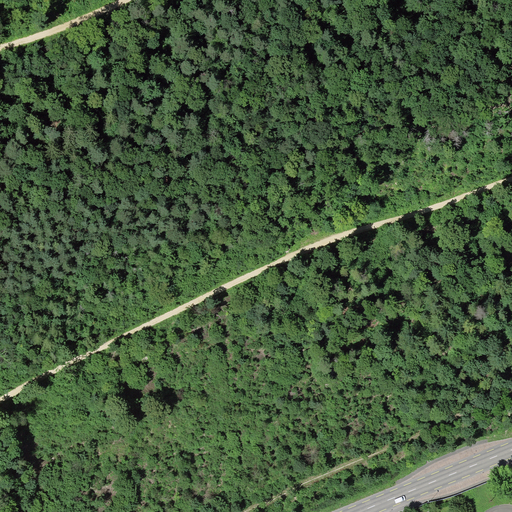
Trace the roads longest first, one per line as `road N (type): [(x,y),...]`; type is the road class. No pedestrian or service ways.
road 1 (track): [(511,179),(272,264),(0,399)]
road 2 (tertiary): [(354,511),(511,448)]
road 3 (track): [(0,47),(125,0)]
